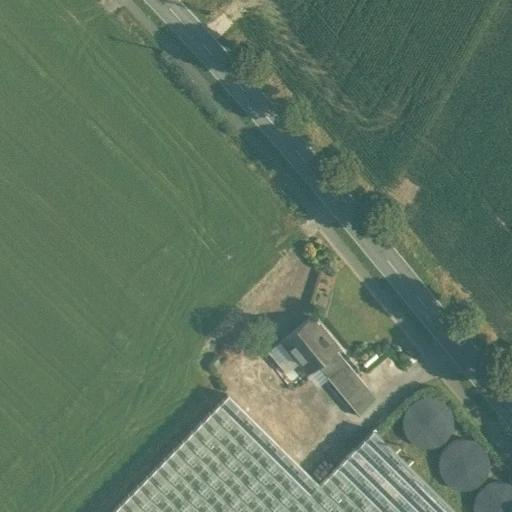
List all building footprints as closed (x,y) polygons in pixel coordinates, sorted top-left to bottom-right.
[(337,348),(310,316),(279,341),(297,363),(306,374),(317,365),(326,376),(345,360),(335,349),(337,348)] [(297,363),(279,341),(268,350),(285,372),(297,363)] [(240,346),(218,366),(229,379),(251,358),(240,346)] [(345,360),(326,376),(358,414),(375,397),(345,360)] [(451,431),(432,391),(396,408),(416,448),(451,431)] [(450,511),(374,436),(299,511),(450,511)] [(452,436),(439,479),(474,489),(486,445),(452,436)] [(511,511),(511,490),(499,476),(468,503),(476,511),(511,511)]
